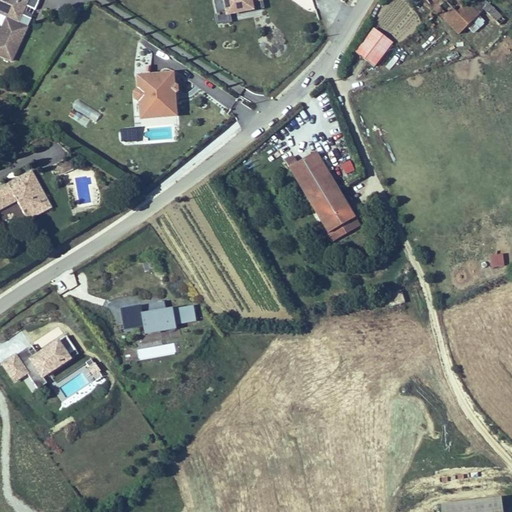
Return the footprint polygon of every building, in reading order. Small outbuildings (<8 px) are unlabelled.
[(2,0),(0,0),(0,17),(4,20),(0,28),(0,66),(2,68),(22,26),(13,22),(17,13),(27,17),(34,0),(14,0),(12,4),(2,0)] [(214,0),(218,19),(221,18),(220,16),(228,14),(229,17),(263,10),(261,0),(214,0)] [(454,8),(447,0),(414,0),(447,38),(465,22),(454,8)] [(462,0),(454,8),(465,22),(469,26),(475,20),(482,14),(470,0),(462,0)] [(22,26),(27,17),(17,13),(13,22),(22,26)] [(489,23),(482,14),(475,20),(483,28),(489,23)] [(417,25),(421,29),(425,24),(422,20),(417,25)] [(370,68),(387,43),(367,30),(351,55),(370,68)] [(178,91),(178,87),(177,86),(175,86),(174,74),(139,77),(142,113),(177,110),(177,100),(176,100),(175,92),(177,92),(178,91)] [(76,100),(72,108),(67,117),(89,128),(97,111),(76,100)] [(177,116),(177,110),(142,113),(142,119),(177,116)] [(125,144),(124,130),(119,131),(116,134),(117,141),(120,144),(125,144)] [(303,161),(291,167),(326,237),(353,223),(319,153),(303,161)] [(349,159),(339,164),(344,175),(354,170),(349,159)] [(61,173),(73,168),(69,160),(57,165),(61,173)] [(62,184),(62,181),(65,180),(64,175),(47,178),(49,187),(62,184)] [(42,219),(39,212),(23,182),(11,188),(14,192),(1,199),(0,195),(0,216),(8,212),(18,232),(42,219)] [(11,188),(0,193),(0,195),(1,199),(14,192),(11,188)] [(491,267),(504,266),(503,253),(489,255),(491,267)] [(402,292),(383,296),(386,306),(405,302),(402,292)] [(121,329),(141,326),(142,332),(176,327),(175,324),(197,320),(195,305),(173,308),(172,305),(142,310),(140,303),(118,306),(121,329)] [(69,357),(58,339),(29,357),(40,375),(69,357)] [(14,354),(0,363),(13,382),(27,373),(14,354)] [(92,381),(101,377),(94,358),(84,362),(92,381)] [(56,390),(63,400),(79,389),(73,379),(56,390)] [(503,511),(501,499),(442,506),(442,511),(503,511)]
